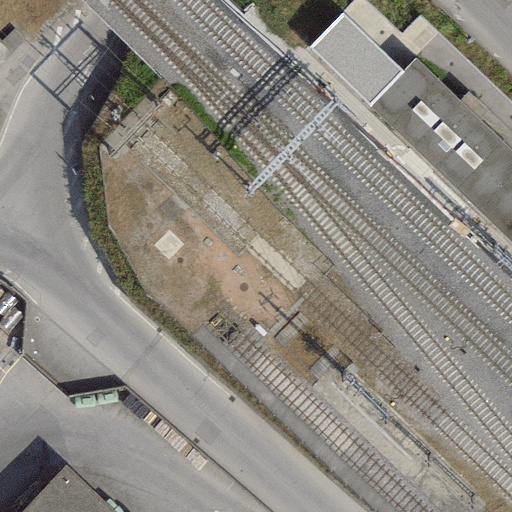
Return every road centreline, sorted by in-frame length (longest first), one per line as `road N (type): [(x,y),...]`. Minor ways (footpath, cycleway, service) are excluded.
road 1 (unclassified): [(21,200),(42,273),(321,511)]
road 2 (unclassified): [(21,200),(26,147),(48,101),(140,0)]
